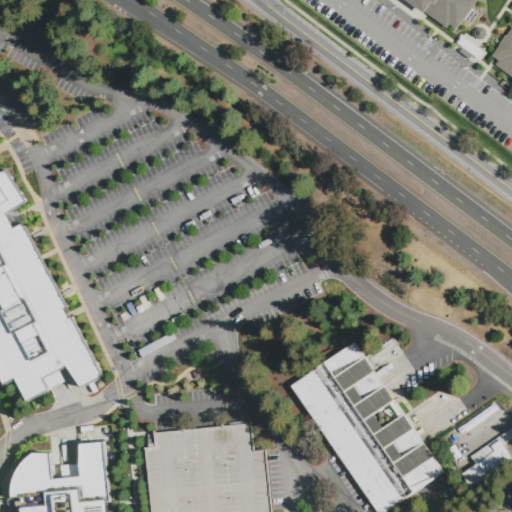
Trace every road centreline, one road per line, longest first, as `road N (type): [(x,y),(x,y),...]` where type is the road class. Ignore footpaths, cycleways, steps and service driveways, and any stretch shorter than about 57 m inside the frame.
road 1 (trunk): [(120,0),(511,286)]
road 2 (trunk): [(511,241),(184,0)]
road 3 (tertiary): [(260,0),(511,189)]
